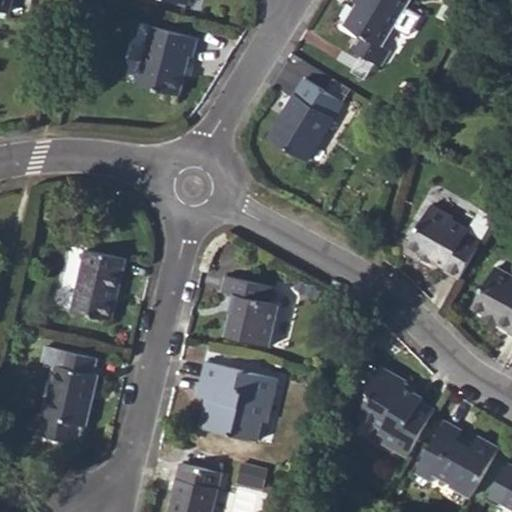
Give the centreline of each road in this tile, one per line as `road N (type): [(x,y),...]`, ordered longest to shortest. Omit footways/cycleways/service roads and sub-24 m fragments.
road 1 (residential): [(511,397),(459,368),(369,279),(229,201)]
road 2 (residential): [(95,511),(124,484),(187,222)]
road 3 (residential): [(292,0),(204,154)]
road 4 (residential): [(163,174),(76,155),(0,164)]
